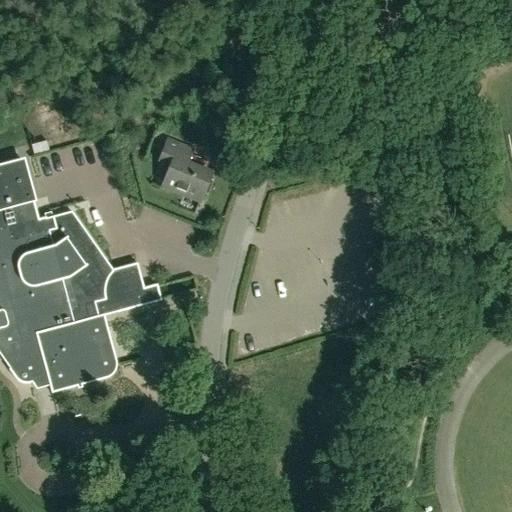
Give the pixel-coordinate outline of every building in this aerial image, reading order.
[(199,201),(210,174),(185,164),(191,150),(161,139),(156,149),(162,151),(159,160),(171,165),(162,186),(199,201)] [(0,356),(14,377),(17,379),(18,380),(21,382),(28,384),(47,379),(51,393),(109,377),(111,376),(115,370),(116,365),(117,361),(104,314),(141,304),(138,291),(144,290),(137,263),(112,270),(71,212),(51,217),(47,218),(47,217),(28,222),(23,204),(34,201),(23,161),(0,166),(0,356)] [(123,311),(125,320),(151,317),(149,307),(123,311)] [(511,367),(507,361),(497,369),(511,387),(511,367)] [(511,410),(500,391),(490,397),(503,417),(511,411),(511,410)] [(492,430),(469,434),(470,447),(494,443),(492,430)] [(459,503),(478,502),(476,449),(457,450),(459,503)] [(494,511),(499,502),(486,496),(478,511),(494,511)]
